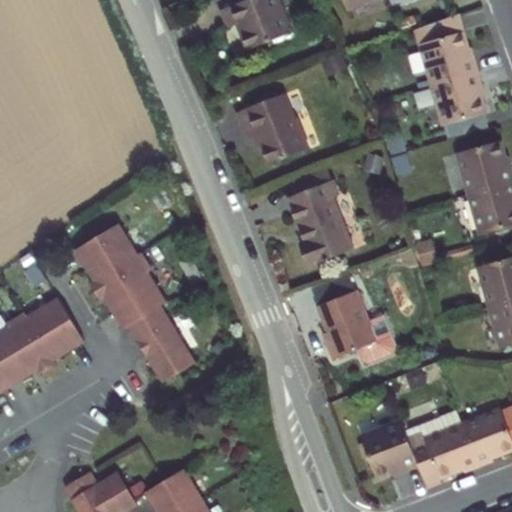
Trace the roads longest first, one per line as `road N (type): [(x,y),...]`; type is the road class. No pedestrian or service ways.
road 1 (tertiary): [(132,0),(263,317)]
road 2 (tertiary): [(341,511),(263,317)]
road 3 (tertiary): [(263,317),(284,435),(311,511)]
road 4 (residential): [(41,511),(52,409),(0,439)]
